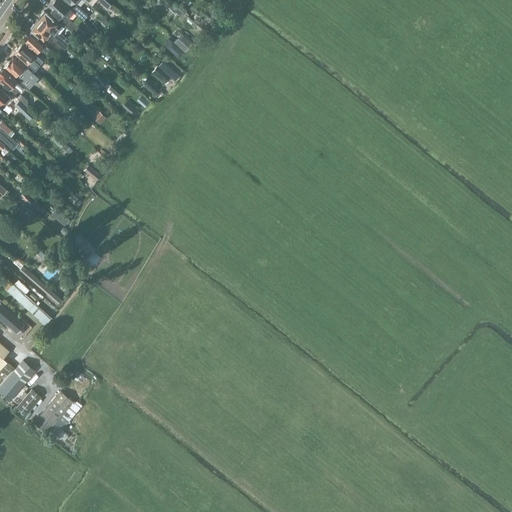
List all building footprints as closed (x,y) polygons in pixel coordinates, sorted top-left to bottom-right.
[(59,17),(58,17),(57,19),(66,26),(80,39),(86,34),(69,18),(75,12),(68,6),(68,7),(61,0),(53,0),(49,5),(52,9),(51,10),(59,17)] [(76,4),(80,0),(66,0),(71,4),(68,6),(75,12),(84,21),(88,16),(76,4)] [(84,0),(86,1),(86,0),(89,2),(91,0),(99,0),(100,0),(100,1),(99,1),(108,9),(111,6),(104,0),(84,0)] [(170,9),(176,14),(179,9),(174,4),(170,9)] [(39,21),(54,33),(68,45),(71,41),(60,32),(60,33),(57,30),(62,24),(47,12),(47,11),(39,21)] [(46,43),(51,37),(54,39),(53,40),(64,49),(68,45),(54,33),(39,21),(30,31),(46,43)] [(50,56),(53,52),(50,49),(31,32),(23,39),(37,52),(39,54),(43,50),(47,53),(50,56)] [(193,44),(183,34),(175,42),(185,52),(193,44)] [(15,51),(14,52),(27,63),(35,71),(40,65),(43,61),(35,54),(22,43),(18,47),(17,47),(15,49),(15,51)] [(169,47),(177,54),(181,50),(173,43),(169,47)] [(16,76),(16,77),(19,79),(24,73),(27,76),(32,71),(20,60),(18,61),(13,57),(4,66),(16,76)] [(163,62),(158,67),(170,78),(173,80),(178,75),(163,62)] [(18,80),(4,67),(0,71),(0,80),(15,94),(18,90),(19,91),(24,86),(18,80)] [(170,78),(158,67),(153,72),(166,83),(170,78)] [(104,85),(107,82),(97,74),(95,77),(104,85)] [(146,78),(143,82),(157,95),(160,91),(146,78)] [(121,95),(111,86),(108,90),(118,98),(121,95)] [(0,105),(3,102),(6,104),(11,98),(8,96),(0,88),(0,105)] [(23,95),(19,100),(28,108),(28,100),(23,95)] [(15,105),(25,115),(30,110),(19,100),(15,105)] [(72,112),(76,108),(70,103),(67,107),(72,112)] [(106,118),(98,110),(92,116),(100,124),(106,118)] [(0,122),(0,125),(11,136),(15,133),(1,121),(0,122)] [(0,137),(13,150),(19,143),(11,136),(0,125),(0,137)] [(61,137),(65,131),(59,126),(54,131),(61,137)] [(85,170),(97,179),(101,174),(89,164),(85,170)] [(78,206),(82,200),(73,192),(68,198),(78,206)] [(35,202),(25,193),(22,196),(25,199),(24,200),(31,206),(35,202)] [(57,207),(52,214),(64,224),(70,218),(57,207)] [(39,250),(37,253),(43,258),(45,255),(39,250)] [(63,251),(56,260),(71,273),(79,265),(63,251)] [(20,270),(59,304),(62,300),(24,266),(20,270)] [(18,282),(16,284),(27,295),(30,292),(18,282)] [(8,290),(8,291),(18,300),(24,294),(13,285),(8,290)] [(34,304),(29,310),(42,322),(47,316),(34,304)] [(9,311),(2,321),(14,330),(14,329),(18,325),(21,321),(9,311)] [(0,370),(1,369),(7,374),(13,366),(8,362),(3,358),(10,351),(0,342),(0,370)] [(0,387),(0,390),(11,400),(36,371),(24,360),(0,387)] [(42,398),(32,389),(16,408),(27,417),(42,398)] [(61,392),(35,423),(48,434),(49,432),(55,437),(82,405),(77,401),(76,402),(74,401),(73,402),(61,392)]
